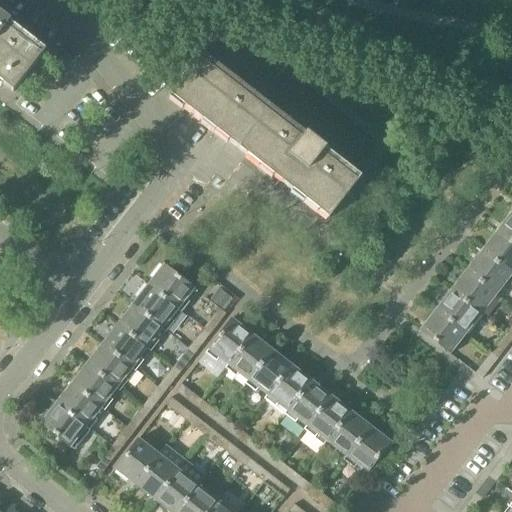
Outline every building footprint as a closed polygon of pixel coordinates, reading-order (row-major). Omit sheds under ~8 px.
[(10,22),(0,14),(0,83),(12,93),(41,56),(5,28),(10,22)] [(313,227),(342,189),(307,161),(311,156),(291,141),(287,146),(184,66),(155,103),(313,227)] [(511,244),(511,213),(511,212),(495,232),(511,244)] [(511,275),(511,244),(495,232),(480,251),(511,275)] [(497,295),(511,276),(511,275),(480,251),(465,271),(497,295)] [(186,300),(193,290),(162,265),(147,286),(181,313),(189,303),(186,300)] [(482,315),(497,295),(465,271),(450,290),(482,315)] [(181,314),(181,313),(147,286),(131,305),(166,333),(174,322),(171,320),(177,311),(181,314)] [(467,334),(482,315),(450,290),(435,310),(467,334)] [(165,333),(166,333),(131,305),(116,325),(151,352),(159,342),(156,340),(162,331),(165,333)] [(210,335),(225,315),(218,310),(203,330),(210,335)] [(451,355),(467,334),(435,310),(419,330),(451,355)] [(226,370),(252,336),(232,320),(205,354),(216,363),(219,360),(227,366),(224,369),(226,370)] [(150,353),(151,352),(116,325),(100,345),(135,372),(143,362),(140,360),(147,350),(150,353)] [(195,355),(210,335),(203,330),(187,349),(195,355)] [(498,359),(511,340),(511,338),(506,334),(491,353),(498,359)] [(245,385),(272,351),(252,336),(226,370),(234,377),(237,374),(246,381),(244,384),(245,385)] [(135,373),(135,372),(100,345),(85,365),(116,390),(120,392),(128,381),(125,379),(131,370),(135,373)] [(179,375),(195,355),(187,349),(172,369),(179,375)] [(265,400),(292,366),(272,351),(245,385),(254,392),(257,390),(266,397),(264,400),(265,400)] [(481,380),(498,359),(491,353),(474,374),(481,380)] [(109,399),(116,390),(85,365),(69,385),(104,412),(112,402),(109,399)] [(284,415),(311,381),(292,366),(265,400),(274,408),(277,405),(286,412),(283,414),(284,415)] [(163,395),(179,375),(172,369),(156,389),(163,395)] [(304,430),(331,396),(311,381),(284,415),(294,423),(296,420),(306,427),(304,430)] [(101,410),(104,412),(69,385),(54,405),(89,432),(97,421),(94,419),(101,410)] [(196,408),(201,401),(181,385),(175,392),(196,408)] [(148,415),(163,395),(156,389),(141,409),(148,415)] [(323,446),(350,412),(331,396),(304,430),(314,438),(316,435),(325,443),(323,445),(323,446)] [(185,421),(190,414),(171,399),(165,406),(185,421)] [(215,423),(221,416),(201,401),(196,408),(215,423)] [(89,432),(54,405),(38,425),(73,452),(82,441),(79,438),(86,430),(89,432)] [(133,434),(148,415),(141,409),(125,429),(133,434)] [(343,461),(370,427),(350,412),(323,446),(333,453),(335,450),(344,457),(342,460),(343,461)] [(204,436),(210,429),(190,414),(185,421),(204,436)] [(235,438),(240,432),(221,416),(215,423),(235,438)] [(355,465),(366,474),(390,443),(370,427),(343,461),(352,468),(355,465)] [(117,454),(133,434),(125,429),(110,448),(117,454)] [(224,452),(229,445),(210,429),(204,436),(224,452)] [(254,454),(260,447),(240,432),(235,438),(254,454)] [(158,456),(138,440),(137,440),(113,471),(133,487),(158,456)] [(244,467),(249,460),(229,445),(224,452),(244,467)] [(274,469),(279,462),(260,447),(254,454),(274,469)] [(102,474),(117,454),(110,448),(95,468),(102,474)] [(153,502),(183,463),(164,448),(158,456),(133,487),(153,502)] [(496,482),(511,462),(504,457),(489,476),(496,482)] [(263,482),(269,475),(249,460),(244,467),(263,482)] [(293,484),(299,477),(279,462),(274,469),(293,484)] [(165,511),(176,511),(197,486),(203,478),(183,463),(153,502),(165,511)] [(263,482),(284,498),(289,491),(269,475),(263,482)] [(481,501),(496,482),(489,476),(474,496),(481,501)] [(313,499),(318,492),(299,477),(293,484),(313,499)] [(208,511),(217,502),(197,486),(176,511),(208,511)] [(313,499),(329,511),(336,511),(339,509),(318,492),(313,499)] [(472,511),(481,501),(474,496),(460,511),(472,511)] [(229,511),(217,502),(208,511),(229,511)]
